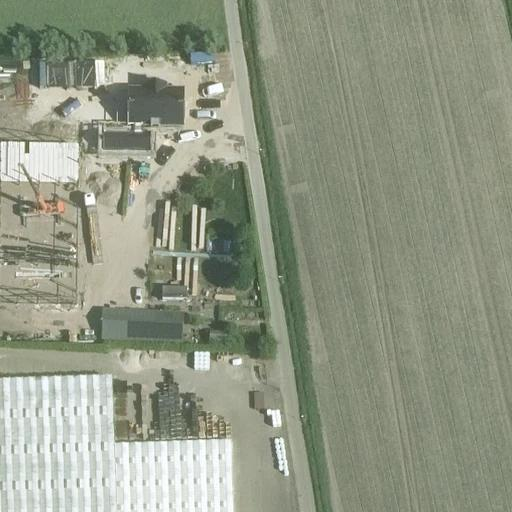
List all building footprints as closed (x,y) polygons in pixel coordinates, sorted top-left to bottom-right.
[(181,128),(181,92),(165,92),(165,87),(145,87),(145,92),(130,91),(130,127),(133,127),(133,135),(103,135),(103,153),(150,154),(150,135),(144,135),(144,127),(181,128)] [(0,305),(76,306),(78,147),(0,146),(0,305)] [(223,292),(224,256),(156,254),(155,290),(223,292)] [(150,343),(151,314),(105,312),(104,341),(150,343)] [(172,315),(151,314),(150,343),(171,344),(172,315)] [(207,332),(207,342),(224,342),(224,332),(207,332)] [(0,511),(232,511),(230,442),(114,447),(111,380),(0,383),(0,511)]
